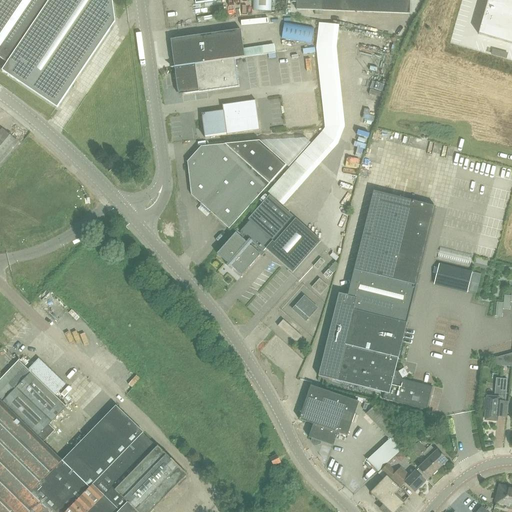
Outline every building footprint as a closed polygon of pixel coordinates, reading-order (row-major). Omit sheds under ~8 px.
[(57,108),(115,22),(112,0),(0,0),(0,57),(7,62),(1,70),(57,108)] [(257,0),(258,12),(276,12),(276,0),(257,0)] [(322,15),(322,10),(409,13),(409,0),(296,0),(297,9),(315,10),(315,14),(322,15)] [(511,0),(488,0),(478,34),(511,43),(511,0)] [(282,37),(311,43),(314,27),(284,22),(282,37)] [(171,39),(174,67),(245,57),(241,29),(171,39)] [(270,59),(280,58),(279,44),(269,45),(270,59)] [(239,86),(235,58),(245,57),(174,67),(178,94),(239,86)] [(98,82),(95,87),(106,94),(109,89),(98,82)] [(223,110),(202,113),(205,138),(260,130),(256,100),(223,104),(223,110)] [(0,162),(18,141),(2,128),(0,131),(0,162)] [(229,229),(270,183),(286,165),(260,140),(201,146),(187,161),(191,195),(229,229)] [(511,181),(455,168),(433,257),(506,275),(511,248),(511,181)] [(395,371),(435,206),(374,191),(348,294),(336,293),(315,379),(335,385),(336,380),(385,392),(383,399),(427,409),(432,386),(402,378),(407,374),(404,369),(399,372),(395,371)] [(238,234),(219,255),(228,263),(226,264),(230,267),(231,266),(240,273),(249,263),(251,265),(260,255),(262,256),(265,252),(264,250),(265,248),(292,273),(320,241),(269,195),(260,205),(248,219),(250,220),(241,231),(242,232),(239,235),(238,234)] [(337,230),(335,235),(348,239),(349,234),(337,230)] [(324,271),(330,262),(324,258),(318,267),(324,271)] [(335,262),(328,269),(323,275),(328,279),(332,273),(335,270),(337,264),(335,262)] [(439,263),(434,285),(467,293),(467,292),(477,294),(482,275),(472,273),(473,272),(439,263)] [(312,287),(320,294),(328,286),(319,279),(312,287)] [(504,295),(504,302),(503,309),(510,309),(511,302),(511,296),(504,295)] [(293,309),(306,321),(318,308),(304,296),(293,309)] [(497,302),(495,316),(502,316),(504,302),(497,302)] [(50,305),(45,312),(50,315),(55,308),(50,305)] [(292,327),(289,324),(283,319),(278,325),(296,342),(302,335),(292,327)] [(511,352),(503,355),(502,365),(511,366),(511,359),(511,352)] [(18,360),(1,378),(0,376),(0,399),(44,442),(55,430),(49,424),(66,406),(55,395),(66,384),(39,359),(28,370),(18,360)] [(485,419),(497,420),(498,406),(505,407),(507,379),(496,378),(494,397),(487,396),(487,398),(486,398),(484,410),(486,410),(485,419)] [(359,401),(311,385),(299,419),(313,424),(309,437),(333,445),(338,432),(347,435),(359,401)] [(0,423),(13,436),(0,448),(0,511),(151,511),(188,474),(156,443),(110,491),(96,477),(88,485),(62,460),(44,442),(0,399),(0,423)] [(116,404),(62,460),(88,485),(96,477),(110,491),(156,443),(116,404)] [(0,511),(0,448),(13,436),(0,423),(0,511)] [(436,444),(449,443),(447,430),(434,432),(436,444)] [(422,454),(428,459),(437,470),(447,460),(437,450),(436,451),(431,445),(427,449),(422,444),(423,443),(420,440),(420,441),(413,435),(409,439),(415,445),(422,454)] [(418,458),(422,454),(415,445),(410,449),(418,458)] [(273,465),(281,461),(277,455),(270,458),(273,465)] [(428,478),(437,470),(428,459),(419,468),(428,478)] [(387,475),(400,487),(400,488),(405,482),(415,491),(425,480),(415,471),(410,476),(401,467),(396,472),(387,463),(381,469),(387,475)] [(380,509),(384,511),(400,511),(402,510),(399,508),(410,497),(386,475),(370,492),(384,505),(380,509)] [(511,488),(500,486),(496,502),(509,505),(508,509),(511,509),(511,488)]
